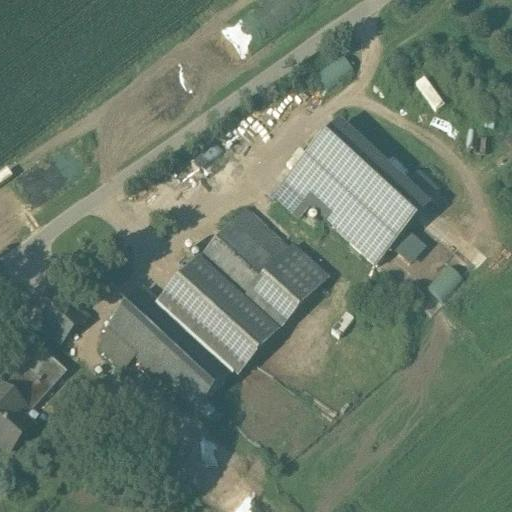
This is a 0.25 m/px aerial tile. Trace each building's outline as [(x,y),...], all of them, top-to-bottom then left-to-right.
[(329,91),(355,72),(346,61),(321,80),(329,91)] [(418,87),(438,112),(446,105),(426,81),(418,87)] [(340,128),(274,198),(299,221),(310,208),(377,270),(430,212),(340,128)] [(412,189),(426,201),(434,192),(420,180),(412,189)] [(289,252),(245,212),(200,262),(243,302),(255,313),(300,263),(289,252)] [(292,250),(289,252),(300,263),(255,313),(243,302),(242,304),(277,336),(326,282),(292,250)] [(277,336),(242,304),(199,266),(160,308),(238,379),(277,336)] [(451,270),(430,292),(444,305),(465,283),(451,270)] [(87,320),(57,291),(29,320),(59,349),(87,320)] [(142,294),(107,332),(111,336),(133,357),(159,380),(195,341),(142,294)] [(133,357),(111,336),(102,352),(122,370),(133,357)] [(159,380),(158,381),(196,416),(233,376),(195,341),(159,380)] [(40,351),(19,374),(26,380),(47,357),(40,351)] [(47,357),(26,380),(19,374),(5,391),(28,411),(30,410),(34,413),(67,375),(47,357)] [(5,391),(0,396),(0,446),(6,452),(30,425),(22,419),(28,411),(5,391)] [(233,508),(237,511),(270,511),(251,491),(233,508)]
